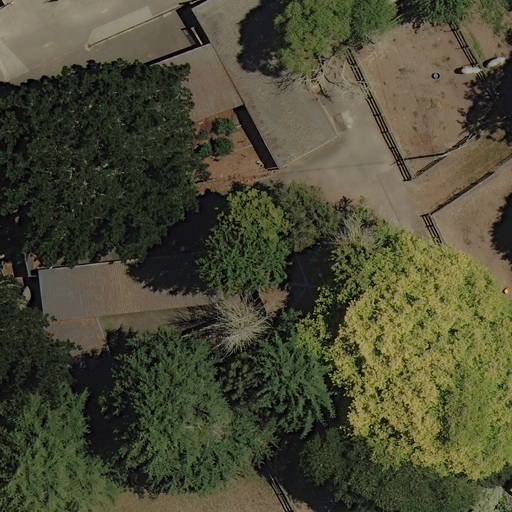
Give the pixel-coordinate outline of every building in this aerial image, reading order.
[(42,0),(51,16),(80,0),(42,0)] [(345,0),(354,14),(375,0),(379,0),(386,10),(401,0),(345,0)] [(511,0),(443,0),(506,107),(511,103),(511,0)] [(359,318),(345,235),(269,248),(284,331),(359,318)] [(61,404),(114,399),(107,320),(230,309),(225,253),(49,269),(61,404)] [(400,511),(388,491),(352,511),(400,511)]
